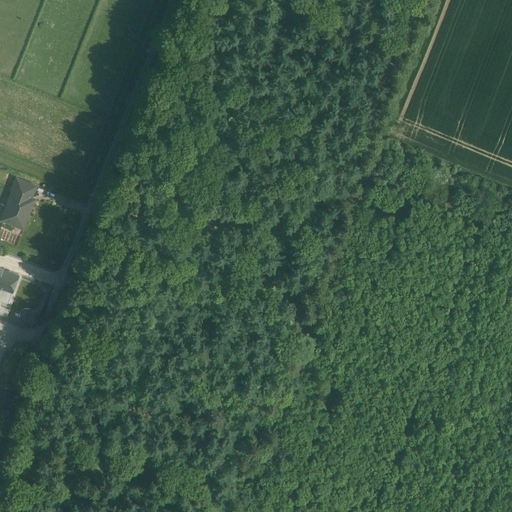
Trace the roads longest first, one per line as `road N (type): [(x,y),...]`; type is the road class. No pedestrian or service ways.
road 1 (unclassified): [(172,0),(56,286)]
road 2 (track): [(11,400),(170,452),(236,494)]
road 3 (track): [(56,286),(0,428)]
